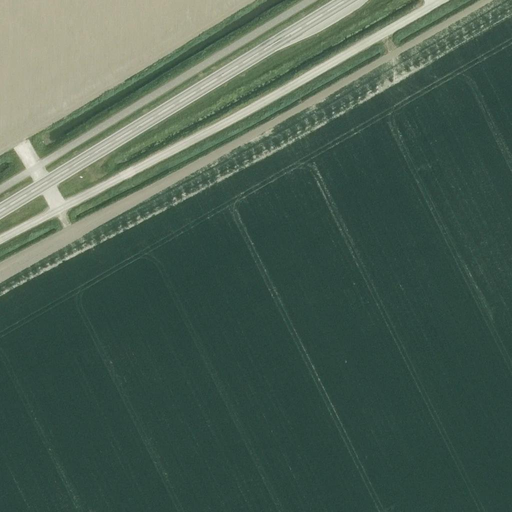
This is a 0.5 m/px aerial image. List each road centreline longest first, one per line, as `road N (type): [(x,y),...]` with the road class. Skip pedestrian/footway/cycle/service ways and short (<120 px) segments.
road 1 (unclassified): [(0,240),(442,0)]
road 2 (secondary): [(0,211),(346,0)]
